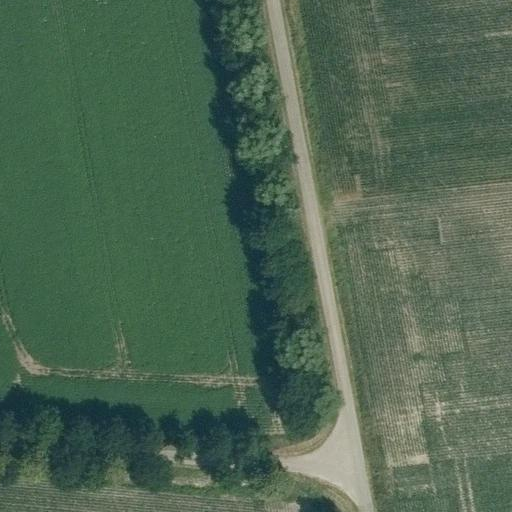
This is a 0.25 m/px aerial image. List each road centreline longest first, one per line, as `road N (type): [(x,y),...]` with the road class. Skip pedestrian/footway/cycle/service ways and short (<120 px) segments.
road 1 (unclassified): [(269,0),(354,474)]
road 2 (residential): [(0,445),(354,474)]
